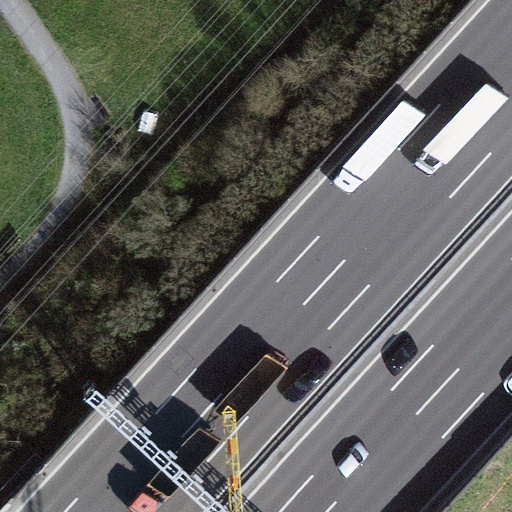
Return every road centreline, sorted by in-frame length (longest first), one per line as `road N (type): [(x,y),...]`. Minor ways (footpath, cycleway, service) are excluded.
road 1 (motorway): [(511,75),(110,511)]
road 2 (track): [(0,9),(67,101),(83,197),(0,282)]
road 3 (motorway): [(326,511),(511,310)]
